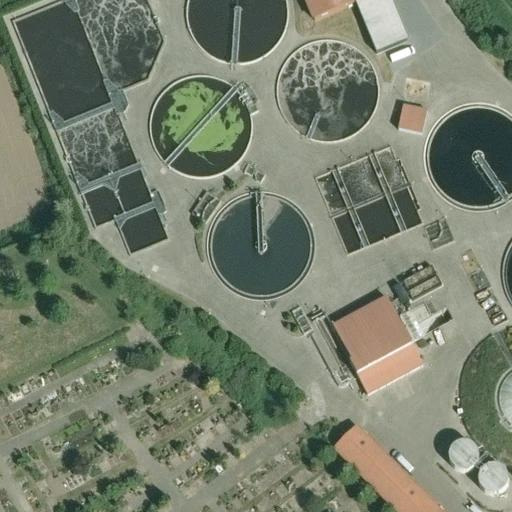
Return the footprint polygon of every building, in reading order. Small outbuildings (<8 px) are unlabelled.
[(304,0),(315,27),(362,8),(358,0),(304,0)] [(422,101),(403,97),(399,115),(418,118),(422,101)] [(94,164),(74,171),(93,229),(118,221),(129,255),(166,243),(126,120),(112,124),(116,139),(104,143),(108,156),(93,161),(94,164)] [(421,366),(385,300),(335,327),(370,393),(421,366)] [(511,379),(505,386),(500,396),(499,408),(502,419),(508,428),(511,430),(511,379)] [(335,452),(394,511),(441,511),(359,429),(335,452)] [(508,453),(441,448),(439,469),(470,471),(468,494),(505,497),(508,453)]
